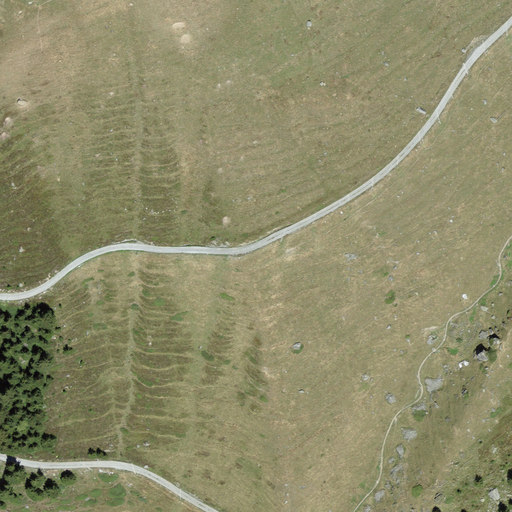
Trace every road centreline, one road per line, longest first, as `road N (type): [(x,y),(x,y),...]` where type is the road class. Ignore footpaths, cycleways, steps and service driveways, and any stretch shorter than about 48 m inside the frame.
road 1 (track): [(0,296),(34,290),(94,249),(236,249),(307,220),(408,144),(467,61),(511,17)]
road 2 (track): [(205,511),(128,470),(0,459)]
